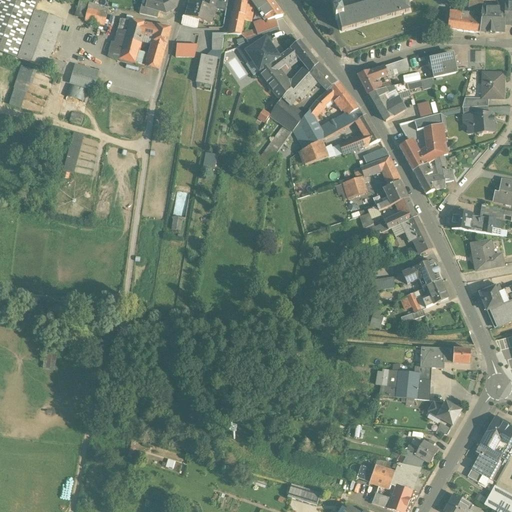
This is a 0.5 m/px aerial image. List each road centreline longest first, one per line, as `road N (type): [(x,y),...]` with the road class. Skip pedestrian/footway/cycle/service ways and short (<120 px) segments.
road 1 (track): [(145,153),(123,320),(96,391),(73,511)]
road 2 (residential): [(498,386),(429,222)]
road 3 (residential): [(511,44),(443,42),(342,75)]
road 4 (residential): [(429,222),(342,75)]
road 5 (residential): [(185,0),(145,153)]
road 6 (residential): [(498,386),(423,511)]
road 7 (residential): [(511,122),(429,222)]
road 8 (track): [(124,303),(0,294)]
